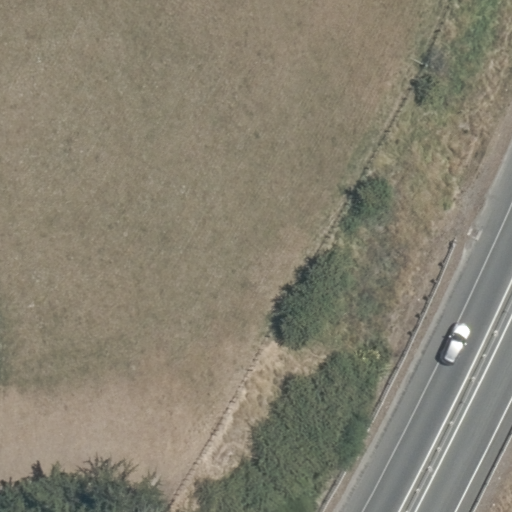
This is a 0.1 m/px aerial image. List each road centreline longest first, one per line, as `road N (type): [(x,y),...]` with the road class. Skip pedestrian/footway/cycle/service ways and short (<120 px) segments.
road 1 (trunk): [(380,511),(511,243)]
road 2 (trunk): [(511,357),(435,511)]
